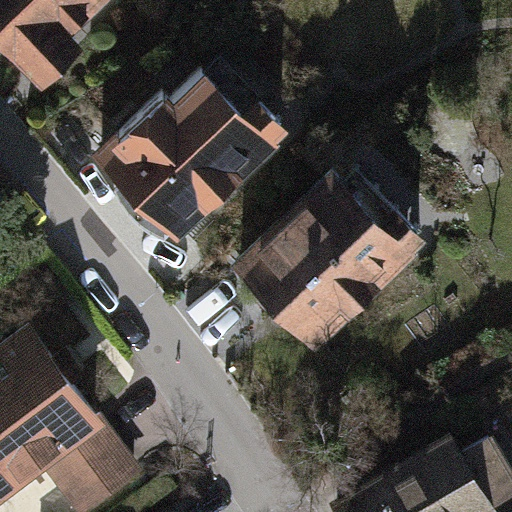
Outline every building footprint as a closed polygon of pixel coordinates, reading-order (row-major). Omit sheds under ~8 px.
[(0,0),(0,31),(4,27),(41,65),(75,32),(65,22),(87,0),(0,0)] [(157,87),(95,147),(143,196),(133,206),(161,235),(280,118),(256,93),(242,106),(198,62),(165,95),(157,87)] [(326,163),(232,257),(299,323),(331,291),(339,299),(400,238),(326,163)] [(0,481),(42,450),(95,411),(29,323),(0,344),(0,481)] [(139,464),(95,411),(42,450),(82,504),(139,464)] [(336,511),(451,511),(508,479),(481,433),(453,449),(444,433),(329,499),(336,511)]
